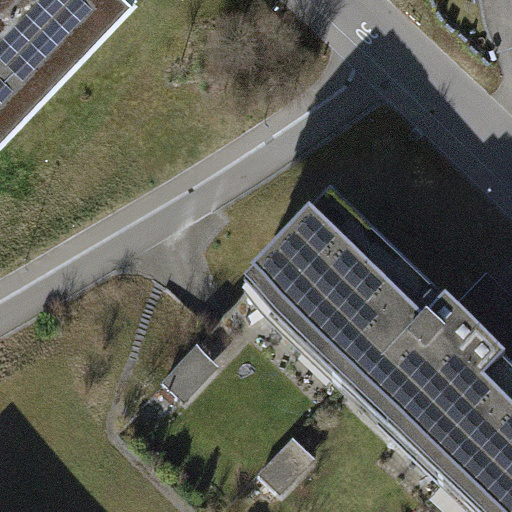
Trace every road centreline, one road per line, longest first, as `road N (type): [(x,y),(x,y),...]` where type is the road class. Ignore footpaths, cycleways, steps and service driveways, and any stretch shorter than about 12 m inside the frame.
road 1 (residential): [(0,330),(418,74)]
road 2 (residential): [(511,168),(418,74)]
